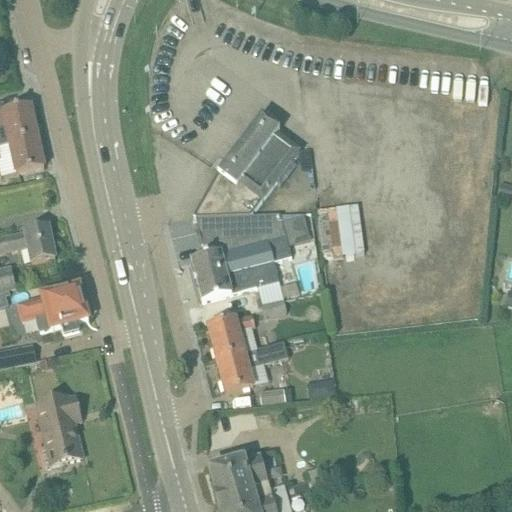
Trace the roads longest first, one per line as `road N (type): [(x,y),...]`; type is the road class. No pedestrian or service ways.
road 1 (residential): [(112,340),(33,47)]
road 2 (primary): [(316,0),(511,49)]
road 3 (secondary): [(186,511),(142,332)]
road 4 (secondary): [(142,332),(96,156)]
road 5 (secondary): [(96,156),(105,68),(127,0)]
road 6 (secondary): [(84,35),(82,118),(96,156)]
